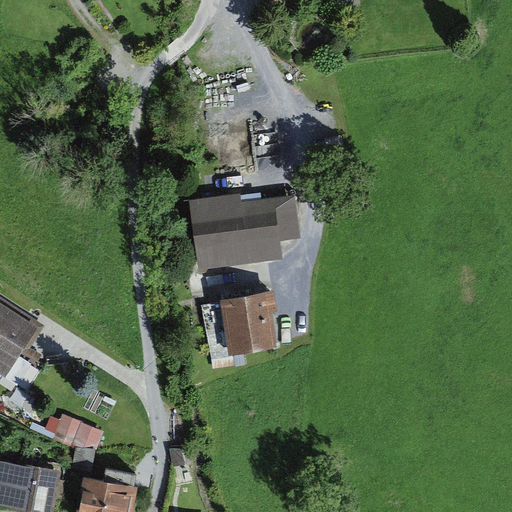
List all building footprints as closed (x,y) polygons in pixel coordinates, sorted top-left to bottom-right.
[(247,194),(195,201),(204,269),(288,258),(285,239),(305,236),(300,196),(249,203),(247,194)] [(281,290),(196,305),(206,361),(290,347),(281,290)] [(43,324),(0,297),(0,367),(7,372),(11,375),(23,355),(43,324)] [(7,372),(3,380),(35,398),(51,371),(23,355),(11,375),(7,372)] [(110,431),(68,416),(60,437),(102,452),(110,431)] [(59,511),(68,469),(4,457),(2,465),(0,464),(0,502),(54,511),(59,511)] [(109,478),(90,475),(82,511),(138,511),(144,484),(139,483),(141,472),(112,466),(109,478)]
